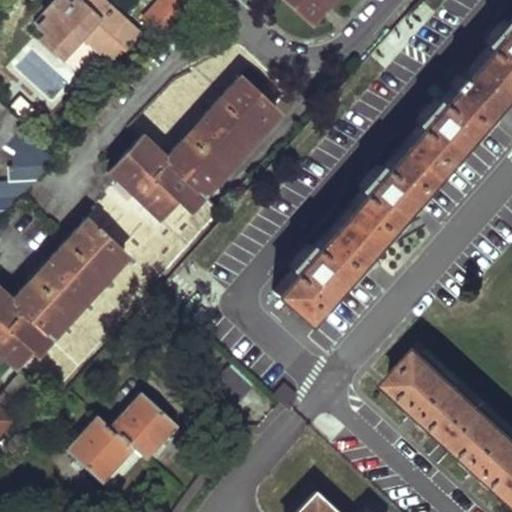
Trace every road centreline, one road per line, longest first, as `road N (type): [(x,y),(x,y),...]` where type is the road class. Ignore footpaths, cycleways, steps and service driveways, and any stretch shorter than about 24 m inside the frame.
road 1 (residential): [(81,152),(232,14)]
road 2 (residential): [(232,14),(279,56),(305,63),(350,47),(392,0)]
